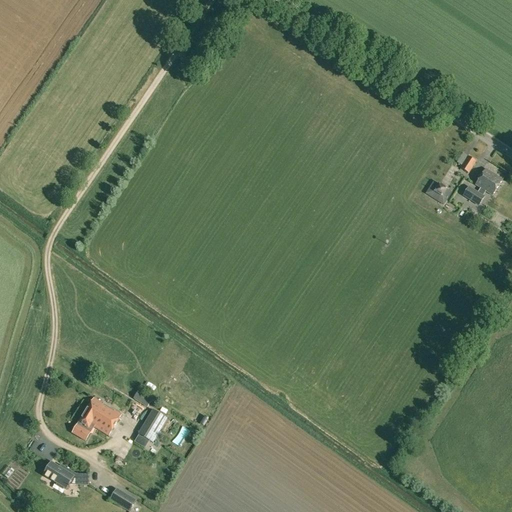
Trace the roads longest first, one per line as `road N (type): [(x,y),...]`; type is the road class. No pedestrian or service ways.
road 1 (track): [(210,0),(49,245),(55,340),(39,416),(52,438),(78,453)]
road 2 (unclassified): [(511,154),(281,0)]
